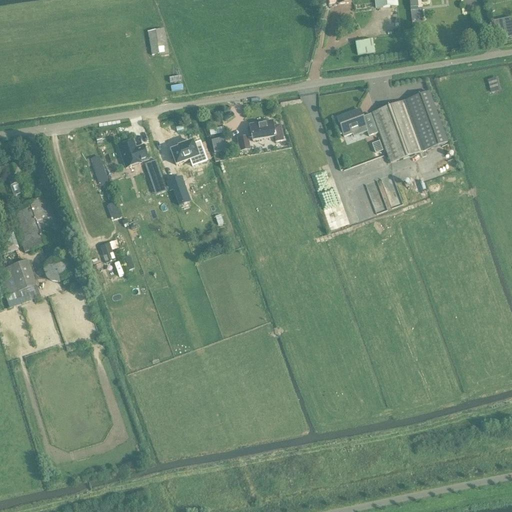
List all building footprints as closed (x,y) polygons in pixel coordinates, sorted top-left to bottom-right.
[(396,0),(374,0),(376,10),(398,8),(396,0)] [(499,40),(504,39),(504,40),(511,38),(511,23),(511,19),(501,21),(493,23),(499,40)] [(164,30),(147,33),(152,57),(168,54),(164,30)] [(357,56),(374,53),(372,41),(355,43),(357,56)] [(491,93),(500,91),(497,79),(488,81),(491,93)] [(447,144),(429,93),(372,114),(391,164),(447,144)] [(337,119),(340,129),(338,130),(340,136),(343,135),(344,138),(352,135),(353,138),(367,133),(368,138),(378,134),(375,128),(370,115),(362,118),(359,111),(337,119)] [(272,123),(249,127),(252,142),(274,138),(275,143),(283,142),(281,126),(273,127),(272,123)] [(247,138),(237,139),(240,152),(250,151),(247,138)] [(223,139),(211,142),(214,154),(226,151),(223,139)] [(133,142),(118,148),(126,169),(141,164),(141,163),(148,161),(143,147),(139,148),(139,149),(136,150),(133,142)] [(179,150),(171,152),(176,166),(190,161),(192,168),(207,163),(200,144),(193,146),(193,143),(185,146),(181,148),(179,148),(179,150)] [(372,147),(376,156),(383,153),(380,144),(372,147)] [(81,156),(65,162),(67,169),(69,174),(70,176),(70,178),(75,189),(75,188),(76,188),(91,182),(91,183),(81,156)] [(101,161),(93,164),(102,187),(109,184),(101,161)] [(156,161),(145,165),(147,173),(159,169),(156,161)] [(11,188),(19,185),(22,192),(29,190),(27,182),(24,182),(18,167),(5,171),(11,188)] [(182,182),(180,179),(173,181),(167,183),(176,208),(189,203),(182,182)] [(47,197),(10,211),(25,254),(62,241),(47,197)] [(16,232),(8,213),(0,215),(0,226),(4,237),(16,232)] [(115,260),(112,251),(109,244),(100,248),(106,264),(115,260)] [(46,279),(49,281),(52,283),(54,284),(58,284),(63,282),(66,279),(69,276),(69,270),(68,266),(66,263),(63,260),(60,259),(56,258),(50,261),(46,264),(44,267),(44,269),(44,273),(45,277),(46,279)] [(27,262),(0,271),(0,282),(6,298),(10,309),(22,305),(40,298),(27,262)]
